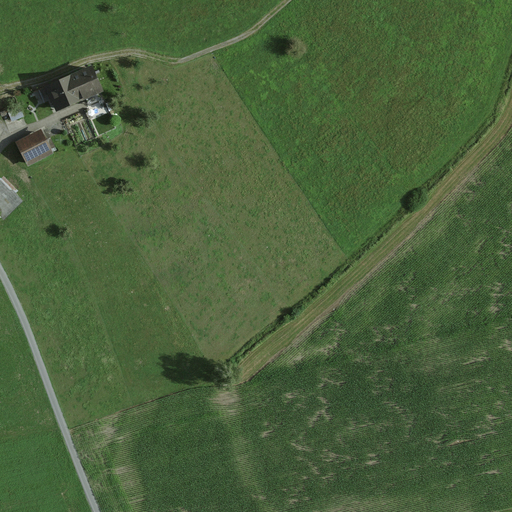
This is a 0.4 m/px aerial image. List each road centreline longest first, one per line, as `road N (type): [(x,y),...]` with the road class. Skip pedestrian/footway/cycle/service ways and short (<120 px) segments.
road 1 (track): [(0,89),(127,51),(193,57),(246,35),(287,0)]
road 2 (track): [(97,511),(0,271)]
